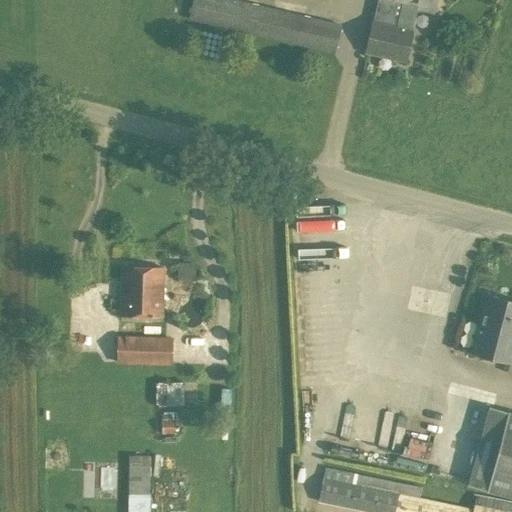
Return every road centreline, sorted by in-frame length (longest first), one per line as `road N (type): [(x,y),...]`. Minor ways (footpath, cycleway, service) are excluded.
road 1 (unclassified): [(511,219),(0,79)]
road 2 (unknown): [(322,167),(357,0)]
